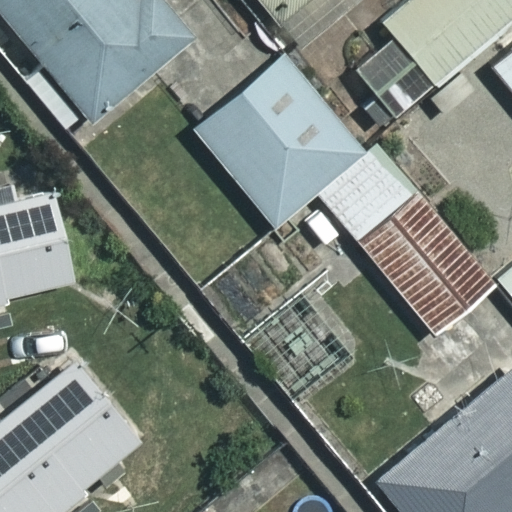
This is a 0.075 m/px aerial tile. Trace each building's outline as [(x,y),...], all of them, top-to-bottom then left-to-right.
[(0,0),(0,15),(81,113),(181,29),(156,0),(0,0)] [(256,0),(289,39),(336,0),(256,0)] [(511,5),(511,0),(390,0),(374,14),(428,77),(511,5)] [(425,75),(381,27),(340,65),(384,113),(425,75)] [(511,31),(480,58),(511,95),(511,31)] [(355,145),(272,46),(184,121),(267,219),(355,145)] [(380,141),(316,192),(426,329),(489,279),(380,141)] [(0,287),(60,273),(38,183),(0,192),(0,287)] [(511,258),(494,276),(511,295),(511,258)] [(0,511),(28,511),(126,436),(63,355),(0,404),(0,511)] [(505,511),(511,506),(511,362),(506,355),(366,475),(397,511),(505,511)]
